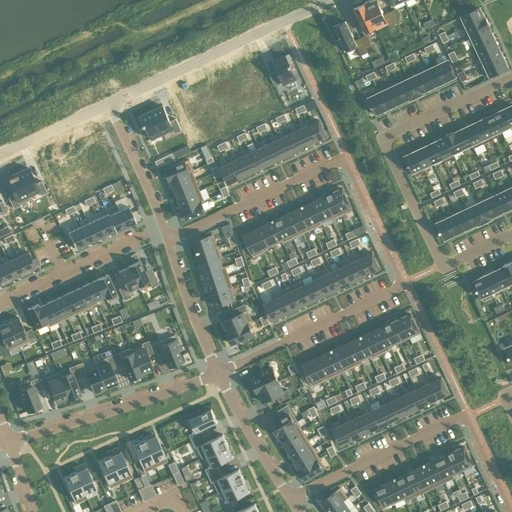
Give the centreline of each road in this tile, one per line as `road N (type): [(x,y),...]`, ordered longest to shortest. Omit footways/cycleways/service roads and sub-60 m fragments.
road 1 (residential): [(511,235),(442,260),(383,137),(511,77)]
road 2 (residential): [(511,503),(469,414),(289,498)]
road 3 (residential): [(327,0),(107,105)]
road 4 (residential): [(216,374),(9,441)]
road 5 (residential): [(407,280),(216,374)]
road 6 (residential): [(167,237),(345,158)]
road 7 (residential): [(0,301),(163,225)]
road 8 (residential): [(167,237),(216,374)]
road 9 (residential): [(216,374),(289,498)]
road 10 (residential): [(407,280),(345,158)]
road 11 (residential): [(107,105),(163,225)]
